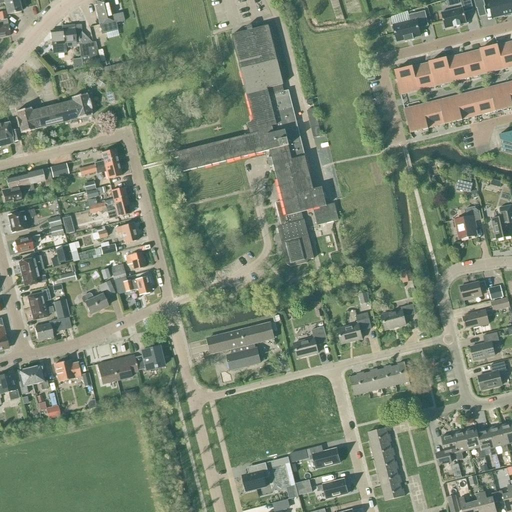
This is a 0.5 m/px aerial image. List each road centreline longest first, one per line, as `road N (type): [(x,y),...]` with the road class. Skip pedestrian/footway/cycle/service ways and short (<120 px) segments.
road 1 (residential): [(170,307),(128,134),(0,167)]
road 2 (residential): [(511,30),(380,63),(398,134)]
road 3 (residential): [(27,359),(170,307)]
road 4 (residential): [(369,511),(331,368)]
road 5 (residential): [(192,401),(331,368)]
road 6 (residential): [(451,337),(442,280),(458,269),(511,261)]
road 7 (residential): [(331,368),(451,337)]
